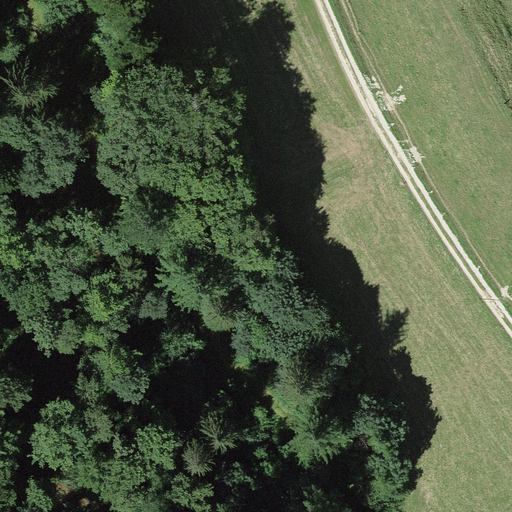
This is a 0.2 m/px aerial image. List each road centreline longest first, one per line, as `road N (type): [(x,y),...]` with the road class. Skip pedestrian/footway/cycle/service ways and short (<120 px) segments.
road 1 (track): [(357,511),(104,195),(35,0)]
road 2 (track): [(336,0),(415,167),(511,297)]
